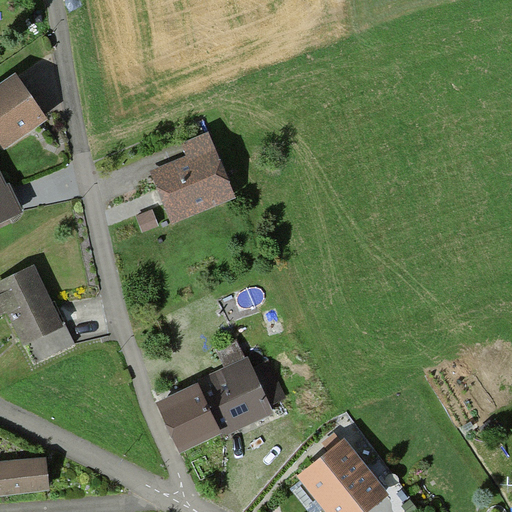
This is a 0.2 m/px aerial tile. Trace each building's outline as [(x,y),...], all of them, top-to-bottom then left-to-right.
[(0,85),(0,140),(6,148),(46,119),(14,75),(0,85)] [(152,172),(174,223),(236,197),(209,132),(183,143),(188,156),(179,160),(152,172)] [(0,226),(22,216),(0,172),(0,226)] [(152,209),(136,217),(144,235),(161,227),(152,209)] [(72,345),(54,310),(33,268),(0,284),(0,294),(0,295),(0,313),(7,310),(34,364),(72,345)] [(244,360),(236,342),(217,351),(224,367),(152,400),(179,457),(274,413),(271,406),(289,397),(272,360),(253,368),(248,358),(244,360)] [(378,511),(392,501),(372,478),(357,459),(343,442),(297,480),(323,511),(378,511)] [(0,497),(51,493),(47,459),(0,463),(0,497)]
